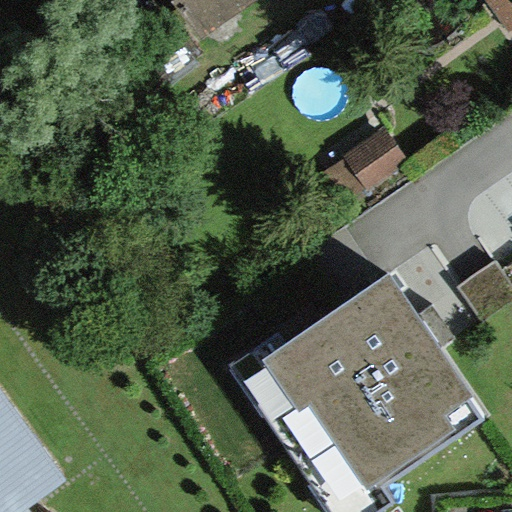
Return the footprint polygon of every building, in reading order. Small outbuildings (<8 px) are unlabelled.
[(184,0),(203,26),(241,0),(184,0)] [(511,0),(496,0),(509,18),(511,15),(511,0)] [(401,159),(379,131),(329,170),(350,197),(401,159)] [(265,329),(228,354),(336,511),(356,511),(389,490),(384,482),(496,406),(389,250),(267,332),(265,329)] [(0,361),(0,499),(67,453),(0,361)] [(68,511),(51,489),(20,511),(68,511)]
